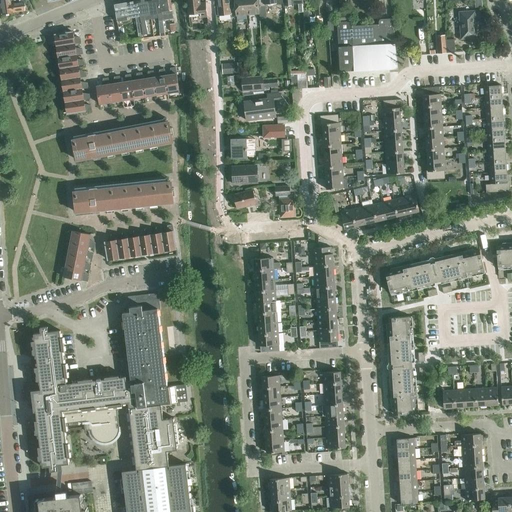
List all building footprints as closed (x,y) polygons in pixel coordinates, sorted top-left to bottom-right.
[(0,0),(0,10),(1,15),(12,13),(9,0),(0,0)] [(9,0),(12,13),(24,12),(22,2),(25,1),(25,0),(9,0)] [(127,2),(129,18),(135,17),(138,34),(143,33),(137,0),(127,2)] [(144,15),(150,14),(151,14),(148,0),(139,0),(137,0),(143,33),(143,35),(148,34),(144,15)] [(158,21),(160,33),(165,32),(163,20),(159,0),(148,0),(151,14),(157,13),(158,21)] [(159,0),(163,20),(166,20),(174,19),(170,0),(159,0)] [(201,17),(207,17),(206,3),(201,3),(200,0),(187,0),(189,6),(188,6),(189,15),(201,14),(201,17)] [(231,0),(217,0),(218,7),(215,7),(216,16),(219,16),(231,14),(230,9),(233,8),(231,0)] [(234,0),(237,16),(246,15),(244,0),(234,0)] [(246,0),(248,15),(259,14),(257,0),(246,0)] [(305,0),(306,4),(298,5),(299,12),(308,12),(307,0),(305,0)] [(349,0),(351,10),(358,10),(356,0),(349,0)] [(114,4),(117,22),(130,20),(129,18),(127,2),(125,2),(114,4)] [(462,38),(477,37),(475,11),(460,12),(462,38)] [(351,13),(338,13),(339,21),(352,20),(351,13)] [(351,21),(337,22),(340,70),(342,70),(347,70),(354,69),(354,72),(393,69),(398,69),(397,57),(393,23),(393,18),(382,19),(381,19),(380,19),(380,20),(379,21),(380,24),(351,26),(351,21)] [(72,32),(55,35),(57,46),(74,44),(81,43),(80,39),(74,40),(72,32)] [(446,40),(445,34),(438,35),(439,53),(447,53),(446,40)] [(455,52),(455,39),(446,40),(447,53),(455,52)] [(75,51),(74,44),(57,46),(58,58),(76,55),(82,54),(82,50),(75,51)] [(77,62),(76,55),(58,58),(60,69),(78,66),(78,67),(84,66),(84,61),(77,62)] [(238,64),(222,66),(223,74),(239,73),(238,64)] [(79,73),(78,67),(78,66),(60,69),(62,80),(80,78),(86,77),(85,72),(79,73)] [(171,75),(165,76),(168,93),(179,92),(175,68),(170,68),(171,75)] [(160,77),(154,78),(156,95),(168,93),(165,76),(164,70),(159,70),(160,77)] [(149,78),(142,79),(145,97),(156,95),(154,78),(153,71),(148,72),(149,78)] [(138,80),(131,81),(134,99),(145,97),(142,79),(141,73),(137,74),(138,80)] [(120,83),(123,101),(134,99),(131,81),(130,75),(125,76),(126,82),(120,83)] [(264,89),(263,86),(263,79),(263,76),(252,77),(253,90),(264,89)] [(109,85),(111,103),(123,101),(120,83),(119,77),(114,77),(115,84),(109,85)] [(253,90),(252,77),(242,78),(243,91),(253,90)] [(81,84),(80,78),(62,80),(64,92),(81,89),(82,89),(88,88),(87,83),(81,84)] [(269,90),(269,86),(278,85),(278,78),(263,79),(263,86),(264,86),(264,90),(269,90)] [(102,79),(103,86),(97,87),(99,104),(111,103),(109,85),(108,85),(107,79),(102,79)] [(501,85),(484,86),(485,97),(502,96),(501,85)] [(83,96),(82,89),(81,89),(64,92),(66,103),(83,100),(90,99),(89,95),(83,96)] [(268,99),(244,102),(247,120),(276,116),(273,100),(281,99),(280,93),(267,95),(268,99)] [(424,106),(441,105),(441,94),(423,95),(424,106)] [(485,97),(485,98),(486,108),(503,107),(502,96),(485,97)] [(384,120),(401,119),(400,105),(402,105),(401,99),(384,100),(385,109),(383,109),(384,120)] [(84,107),(83,100),(66,103),(67,114),(91,111),(91,106),(84,107)] [(425,117),(442,116),(441,105),(424,106),(425,117)] [(486,108),(486,110),(486,119),(504,118),(503,107),(486,108)] [(322,121),(323,135),(341,134),(340,122),(338,123),(337,114),(320,116),(321,121),(322,121)] [(425,128),(443,127),(442,116),(425,117),(425,128)] [(504,118),(486,119),(487,130),(504,129),(504,118)] [(401,119),(384,120),(384,131),(402,130),(401,119)] [(168,122),(73,140),(78,161),(172,143),(168,122)] [(425,128),(426,139),(443,137),(443,127),(425,128)] [(284,128),(263,129),(263,141),(285,140),(284,128)] [(504,129),(487,130),(488,141),(505,139),(504,129)] [(402,130),(384,131),(385,141),(402,140),(402,130)] [(323,135),(324,146),(341,144),(341,134),(323,135)] [(427,149),(444,148),(443,137),(426,139),(427,149)] [(247,157),(254,157),(253,138),(231,139),(232,158),(248,158),(247,157)] [(505,139),(488,141),(488,151),(506,150),(505,139)] [(402,140),(385,141),(386,152),(403,151),(402,140)] [(324,146),(325,156),(342,155),(341,144),(324,146)] [(445,159),(444,148),(427,149),(428,160),(445,159)] [(506,150),(488,151),(489,162),(506,161),(506,150)] [(386,152),(386,163),(404,162),(403,151),(386,152)] [(342,155),(325,156),(325,167),(343,166),(342,155)] [(446,170),(445,159),(428,160),(429,174),(427,174),(427,180),(444,179),(444,170),(446,170)] [(506,161),(489,162),(490,173),(507,172),(506,161)] [(404,162),(386,163),(387,174),(404,173),(404,162)] [(257,166),(232,167),(233,184),(257,183),(257,166)] [(325,167),(326,178),(343,177),(343,166),(325,167)] [(508,186),(508,179),(507,172),(490,173),(490,184),(486,185),(486,192),(510,191),(510,186),(508,186)] [(343,177),(326,178),(327,189),(344,188),(343,177)] [(77,213),(150,205),(172,203),(170,181),(75,192),(77,213)] [(276,195),(290,194),(290,187),(276,187),(276,195)] [(253,189),(233,195),(237,209),(257,203),(253,189)] [(415,194),(404,197),(408,214),(419,211),(415,194)] [(404,197),(394,200),(398,216),(408,214),(404,197)] [(280,200),(281,217),(294,216),(293,199),(280,200)] [(383,202),(387,219),(398,216),(394,200),(383,202)] [(373,205),(377,221),(387,219),(383,202),(373,205)] [(362,207),(366,224),(377,221),(373,205),(362,207)] [(352,209),(356,226),(366,224),(362,207),(352,209)] [(352,209),(341,212),(345,229),(356,226),(352,209)] [(172,225),(168,226),(169,232),(162,233),(161,227),(156,227),(157,234),(151,235),(150,228),(145,229),(146,236),(140,237),(139,230),(134,231),(135,237),(128,238),(127,232),(123,233),(124,239),(117,240),(116,234),(111,235),(112,241),(105,242),(108,260),(176,249),(172,225)] [(94,248),(95,243),(89,242),(90,235),(73,231),(70,243),(88,246),(88,247),(94,248)] [(92,259),(93,254),(87,253),(88,247),(88,246),(70,243),(68,254),(86,258),(92,259)] [(511,245),(497,246),(498,267),(511,265),(511,245)] [(313,248),(314,260),(314,266),(333,265),(333,254),(332,254),(331,247),(313,248)] [(485,270),(480,250),(386,273),(390,293),(485,270)] [(90,270),(91,265),(85,264),(86,258),(68,254),(66,265),(84,269),(90,270)] [(254,259),(255,270),(274,269),(273,258),(254,259)] [(88,281),(89,277),(82,275),(84,269),(66,265),(64,277),(88,281)] [(333,265),(314,266),(315,277),(334,275),(333,265)] [(275,279),(274,269),(255,270),(256,281),(275,279)] [(334,275),(315,277),(316,288),(335,286),(334,275)] [(256,281),(256,292),(275,290),(275,279),(256,281)] [(442,287),(443,293),(452,291),(451,285),(442,287)] [(335,286),(316,288),(316,298),(336,297),(335,286)] [(429,297),(438,295),(436,289),(427,291),(429,297)] [(256,292),(257,302),(276,301),(275,290),(256,292)] [(41,333),(34,334),(40,386),(41,391),(34,392),(35,403),(43,467),(50,466),(50,471),(58,470),(58,465),(69,464),(64,424),(69,423),(84,421),(85,431),(91,430),(91,431),(91,433),(92,434),(92,435),(93,436),(94,437),(94,438),(95,439),(96,440),(97,440),(98,441),(99,442),(101,442),(102,442),(103,443),(104,443),(106,443),(107,443),(108,442),(109,442),(110,442),(111,441),(112,441),(113,440),(114,439),(115,439),(116,438),(117,437),(117,435),(118,434),(119,433),(119,432),(119,431),(119,429),(119,428),(119,427),(118,418),(117,410),(125,409),(124,401),(128,401),(129,407),(130,417),(135,455),(136,463),(141,462),(158,460),(167,459),(166,452),(178,450),(174,418),(162,420),(160,405),(180,402),(188,401),(186,384),(167,386),(158,309),(161,309),(158,293),(136,296),(137,300),(131,301),(131,302),(132,307),(130,307),(131,312),(123,313),(128,359),(129,367),(124,368),(125,376),(120,377),(119,375),(111,376),(85,379),(79,380),(80,382),(67,384),(65,365),(61,335),(61,333),(61,330),(49,332),(48,326),(40,327),(41,333)] [(336,297),(316,298),(317,309),(336,308),(336,297)] [(258,308),(258,313),(277,312),(281,311),(280,301),(276,301),(257,302),(256,302),(256,308),(258,308)] [(336,308),(317,309),(318,320),(337,318),(336,308)] [(278,322),(277,312),(258,313),(259,324),(278,322)] [(389,318),(393,376),(395,415),(416,413),(409,316),(389,318)] [(319,331),(338,329),(337,318),(318,320),(319,331)] [(278,322),(259,324),(259,335),(278,333),(278,322)] [(320,349),(337,347),(336,341),(338,340),(338,329),(319,331),(320,349)] [(280,351),(279,344),(278,333),(259,335),(260,346),(261,346),(261,353),(280,351)] [(324,384),(341,382),(341,371),(323,372),(324,384)] [(263,388),(280,386),(279,375),(262,376),(263,388)] [(324,384),(325,394),(342,393),(341,382),(324,384)] [(264,398),(281,397),(280,386),(263,388),(264,398)] [(502,404),(511,403),(511,386),(501,387),(502,404)] [(487,405),(498,404),(497,387),(486,388),(487,405)] [(486,388),(475,389),(477,406),(487,405),(486,388)] [(465,389),(454,390),(455,407),(466,407),(465,389)] [(475,389),(465,389),(466,407),(477,406),(475,389)] [(443,391),(444,408),(455,407),(454,390),(443,391)] [(325,405),(343,404),(342,393),(325,394),(325,405)] [(264,409),(282,408),(281,397),(264,398),(264,409)] [(326,416),(343,415),(343,404),(325,405),(326,416)] [(264,409),(265,420),(282,419),(282,408),(264,409)] [(327,427),(344,425),(343,415),(326,416),(327,427)] [(265,420),(266,431),(283,430),(282,419),(265,420)] [(327,427),(328,437),(345,436),(344,425),(327,427)] [(266,431),(266,441),(284,440),(283,430),(266,431)] [(461,435),(462,440),(455,441),(455,446),(462,446),(481,444),(481,433),(461,435)] [(346,447),(345,436),(328,437),(328,449),(346,447)] [(398,450),(415,449),(414,438),(397,439),(398,450)] [(284,440),(266,441),(267,453),(284,452),(284,440)] [(462,446),(463,456),(482,455),(481,444),(462,446)] [(398,461),(416,459),(415,449),(398,450),(398,461)] [(463,456),(464,467),(483,466),(482,455),(463,456)] [(398,461),(399,471),(416,470),(416,459),(398,461)] [(57,497),(36,500),(37,511),(192,511),(186,463),(185,463),(159,467),(158,460),(141,462),(136,463),(136,465),(137,469),(123,471),(127,511),(87,511),(87,508),(83,508),(81,494),(73,495),(68,496),(67,490),(57,492),(57,497)] [(464,467),(464,478),(484,477),(483,466),(464,467)] [(399,471),(400,482),(417,481),(416,470),(399,471)] [(328,475),(329,486),(348,485),(347,474),(328,475)] [(464,478),(465,483),(461,483),(462,489),(465,489),(484,487),(484,477),(464,478)] [(269,483),(269,490),(290,489),(289,478),(270,479),(271,483),(269,483)] [(400,482),(400,493),(418,492),(417,481),(400,482)] [(348,485),(329,486),(330,497),(349,495),(348,485)] [(484,487),(465,489),(466,500),(485,499),(484,487)] [(291,499),(290,489),(269,490),(270,498),(272,497),(272,501),(291,499)] [(418,503),(418,492),(400,493),(401,504),(418,503)] [(331,508),(349,506),(350,506),(349,495),(330,497),(331,508)] [(498,498),(498,501),(494,501),(492,511),(509,511),(509,497),(498,498)] [(291,499),(272,501),(272,504),(270,504),(270,511),(271,511),(288,511),(292,511),(291,499)]
